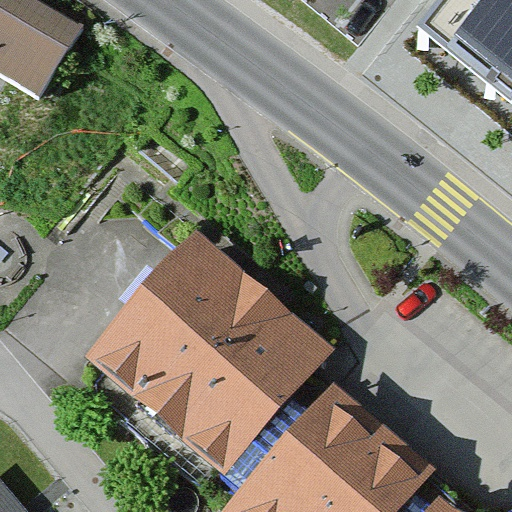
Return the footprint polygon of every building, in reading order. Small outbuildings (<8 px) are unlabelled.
[(90,46),(13,0),(0,0),(0,82),(49,113),(90,46)] [(511,0),(493,0),(436,69),(511,131),(511,0)] [(304,410),(342,365),(205,249),(96,378),(251,508),(322,424),(304,410)] [(442,486),(341,401),(322,424),(251,508),(247,511),(420,511),(430,501),(442,486)] [(16,511),(0,492),(0,511),(16,511)] [(441,511),(430,501),(420,511),(441,511)]
